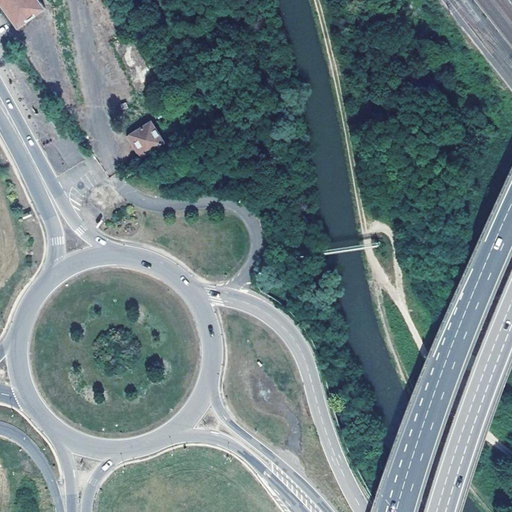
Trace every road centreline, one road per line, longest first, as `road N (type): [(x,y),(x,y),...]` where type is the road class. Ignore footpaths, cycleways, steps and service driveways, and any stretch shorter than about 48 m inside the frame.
road 1 (secondary): [(364,511),(331,448),(297,342),(259,307),(189,290)]
road 2 (track): [(380,272),(378,297),(400,364),(490,511)]
road 3 (motorway): [(483,282),(415,425),(386,511)]
road 4 (track): [(316,0),(367,243)]
road 5 (motorway): [(483,282),(401,511)]
road 6 (track): [(380,272),(448,393),(511,454)]
road 7 (motorway): [(441,511),(511,313)]
road 8 (secondary): [(297,490),(224,416),(209,387)]
road 9 (secondary): [(177,432),(229,443),(297,490)]
